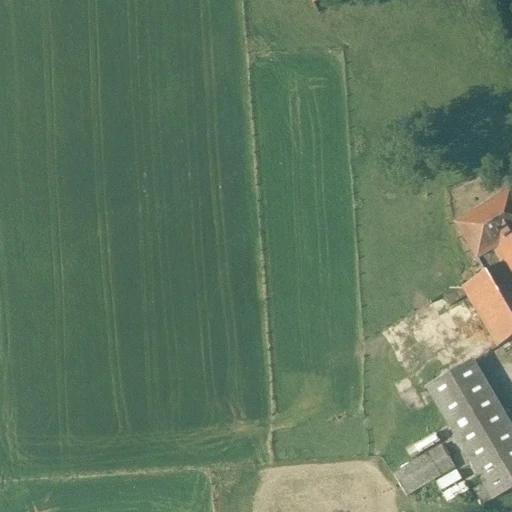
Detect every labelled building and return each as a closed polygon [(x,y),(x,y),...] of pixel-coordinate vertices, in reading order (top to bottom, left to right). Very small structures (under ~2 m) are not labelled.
[(478,260),(511,238),(511,195),(510,193),(456,226),(477,260),(478,260)] [(498,347),(511,339),(511,238),(478,260),(484,271),(481,273),(483,277),(464,287),(463,288),(468,295),(498,347)] [(463,288),(464,287),(462,284),(443,295),(449,306),(468,295),(463,288)] [(511,431),(472,362),(428,387),(484,484),(493,500),(511,489),(511,431)] [(414,462),(393,474),(406,497),(455,468),(442,445),(414,462)] [(483,506),(493,500),(484,484),(474,490),(483,506)]
